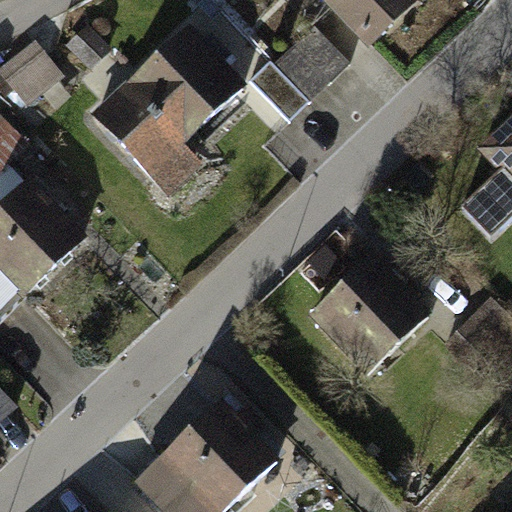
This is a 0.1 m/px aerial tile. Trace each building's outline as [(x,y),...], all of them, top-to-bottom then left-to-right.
[(326,0),(385,55),(436,0),(326,0)] [(180,19),(92,118),(171,189),(260,90),(180,19)] [(302,119),(358,57),(320,23),(264,85),(302,119)] [(0,220),(0,246),(50,295),(115,228),(52,167),(0,220)] [(471,325),(397,255),(338,317),(412,387),(471,325)] [(0,421),(24,401),(0,373),(0,421)] [(233,401),(157,484),(187,511),(250,511),(298,461),(233,401)]
